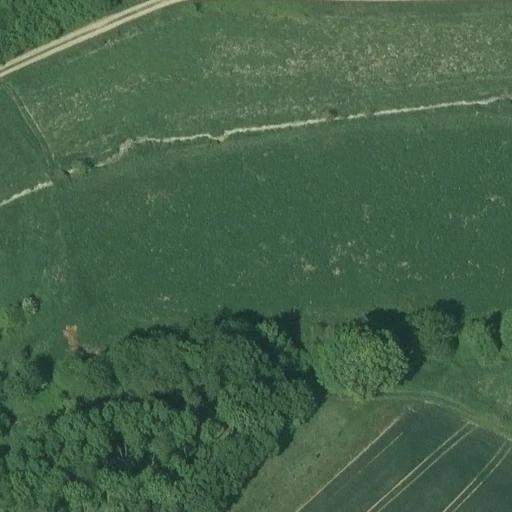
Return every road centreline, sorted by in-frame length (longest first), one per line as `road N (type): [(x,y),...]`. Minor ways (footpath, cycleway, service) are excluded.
road 1 (track): [(0,466),(106,428),(381,390),(454,398),(511,432)]
road 2 (track): [(169,0),(0,74)]
